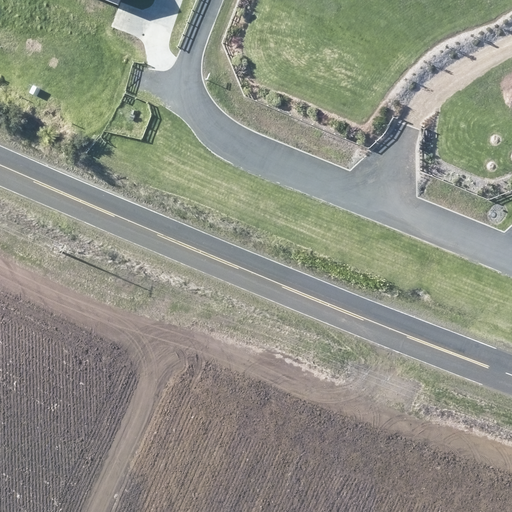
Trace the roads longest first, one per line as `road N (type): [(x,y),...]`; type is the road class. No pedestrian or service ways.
road 1 (unclassified): [(511,371),(0,186)]
road 2 (unclassified): [(511,259),(207,134),(159,88),(125,80)]
